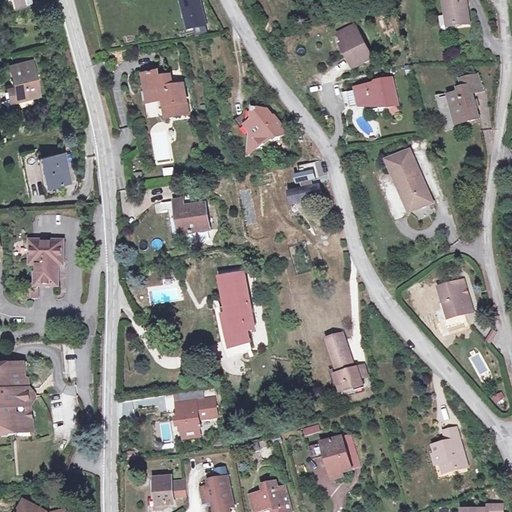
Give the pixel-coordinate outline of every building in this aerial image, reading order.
[(13,0),(15,9),(28,5),(27,0),(13,0)] [(203,0),(194,0),(186,2),(192,30),(209,27),(203,0)] [(465,0),(443,0),(447,26),(469,23),(465,0)] [(353,26),(337,35),(347,53),(343,55),(351,69),(371,57),(353,26)] [(30,61),(11,65),(16,85),(8,87),(11,98),(37,92),(30,61)] [(146,75),(149,92),(156,91),(158,102),(165,100),(168,118),(191,114),(186,85),(175,87),(172,76),(162,78),(161,72),(146,75)] [(481,91),(477,75),(460,79),(463,88),(457,89),(458,93),(446,96),(452,120),(464,118),(465,122),(477,118),(471,93),(481,91)] [(345,109),(359,106),(367,104),(376,102),(378,109),(386,108),(389,109),(398,107),(391,79),(375,83),(376,86),(341,94),(345,109)] [(156,91),(149,92),(151,103),(158,102),(156,91)] [(253,123),(255,112),(246,111),(245,116),(236,124),(250,143),(251,134),(246,128),(253,123)] [(255,111),(255,112),(253,123),(246,128),(251,134),(250,143),(248,158),(265,147),(266,148),(274,142),(276,142),(281,138),(285,138),(286,131),(277,119),(272,119),(268,112),(255,111)] [(424,186),(410,151),(387,161),(390,169),(409,161),(420,187),(424,186)] [(71,184),(65,155),(45,159),(51,188),(71,184)] [(431,203),(424,186),(420,187),(409,161),(390,169),(402,196),(406,194),(413,210),(431,203)] [(314,170),(293,175),(295,185),(316,180),(314,170)] [(320,183),(287,191),(290,205),(323,197),(320,183)] [(406,194),(402,196),(408,212),(413,210),(406,194)] [(182,217),(185,235),(209,230),(205,202),(182,207),(180,200),(174,201),(177,217),(182,217)] [(180,236),(185,235),(182,217),(177,217),(180,236)] [(58,259),(63,259),(63,243),(33,242),(33,264),(38,264),(38,285),(58,285),(58,264),(58,259)] [(244,275),(223,279),(225,289),(222,290),(228,316),(223,317),(228,340),(249,335),(248,333),(256,331),(244,275)] [(437,285),(441,301),(443,308),(454,306),(456,315),(472,311),(468,296),(462,297),(461,293),(458,281),(437,285)] [(443,308),(441,301),(437,302),(443,327),(458,323),(456,315),(454,306),(443,308)] [(491,330),(487,342),(492,344),(497,332),(491,330)] [(231,351),(251,346),(249,335),(228,340),(231,351)] [(345,371),(338,373),(343,391),(361,386),(359,380),(368,377),(364,365),(351,369),(341,335),(327,340),(329,348),(332,347),(338,368),(343,367),(345,371)] [(8,433),(32,430),(29,406),(26,407),(24,391),(28,390),(27,381),(23,381),(21,367),(1,369),(1,371),(0,371),(0,433),(1,434),(1,432),(7,431),(8,433)] [(202,389),(174,394),(176,403),(203,399),(202,389)] [(496,404),(506,399),(503,392),(493,397),(496,404)] [(182,430),(199,427),(200,427),(199,419),(209,417),(208,409),(213,408),(212,398),(203,399),(176,403),(180,430),(182,430)] [(306,437),(322,432),(321,425),(304,429),(306,437)] [(436,453),(439,463),(443,461),(447,471),(467,465),(453,426),(442,429),(445,437),(446,441),(438,443),(433,445),(436,453)] [(199,427),(182,430),(183,438),(201,435),(199,427)] [(348,438),(341,440),(351,469),(358,467),(348,438)] [(321,446),(331,478),(343,474),(352,471),(351,469),(341,440),(341,439),(321,446)] [(202,489),(205,503),(214,502),(216,511),(231,511),(231,508),(229,502),(234,501),(229,477),(210,481),(211,487),(202,489)] [(173,483),(173,479),(157,480),(158,490),(155,490),(156,504),(175,503),(174,497),(182,496),(181,482),(173,483)] [(277,488),(275,482),(263,484),(265,491),(258,493),(262,509),(272,506),(276,508),(277,511),(282,510),(282,511),(285,511),(290,511),(292,510),(286,486),(280,488),(277,488)] [(262,509),(258,493),(251,495),(255,510),(262,509)] [(43,511),(25,502),(20,511),(65,511),(65,510),(58,511),(43,511)] [(463,511),(504,511),(504,503),(490,503),(490,508),(463,509),(463,511)]
